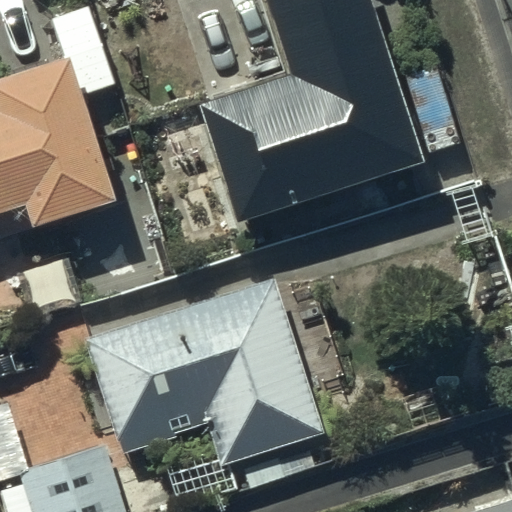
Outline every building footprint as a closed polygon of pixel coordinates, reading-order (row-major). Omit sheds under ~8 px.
[(89,0),(92,13),(143,0),(89,0)] [(189,99),(226,217),(414,158),(363,0),(254,0),(277,71),(189,99)] [(0,230),(25,222),(24,220),(106,192),(59,51),(0,70),(0,230)] [(20,309),(76,291),(65,256),(9,274),(20,309)] [(267,278),(78,335),(113,453),(169,436),(167,428),(202,417),(214,458),(313,428),(267,278)] [(17,467),(27,500),(0,508),(0,511),(122,511),(102,442),(17,467)] [(211,470),(165,483),(123,495),(127,511),(155,511),(218,494),(211,470)] [(511,511),(511,496),(459,511),(511,511)]
